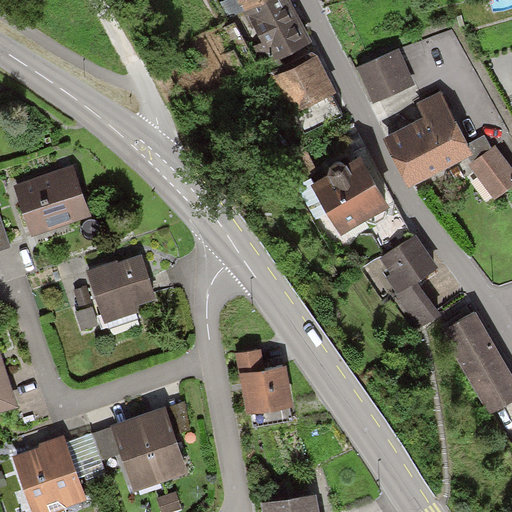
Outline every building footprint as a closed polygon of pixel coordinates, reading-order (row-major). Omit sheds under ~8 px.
[(263,0),(230,0),(236,13),(244,9),(263,0)] [(290,0),(263,0),(244,9),(269,62),(310,43),(290,0)] [(400,48),(356,69),(373,105),(417,84),(400,48)] [(310,62),(284,75),(303,112),(296,116),(301,127),(317,119),(312,109),(339,96),(319,57),(310,62)] [(384,142),(408,188),(471,156),(440,95),(420,105),(427,120),(384,142)] [(275,127),(263,134),(287,173),(299,166),(275,127)] [(468,145),(478,160),(493,150),(483,136),(468,145)] [(306,145),(294,151),(305,175),(311,172),(308,165),(314,162),(306,145)] [(478,160),(469,166),(494,202),(511,187),(511,168),(497,148),(493,150),(478,160)] [(328,178),(311,188),(341,238),(389,211),(362,158),(354,163),(346,168),(338,167),(331,172),(328,178)] [(74,161),(15,181),(32,231),(91,210),(74,161)] [(0,210),(0,246),(11,243),(0,210)] [(440,271),(416,236),(383,259),(401,286),(392,292),(418,330),(440,315),(420,285),(440,271)] [(118,254),(87,265),(106,318),(139,306),(136,300),(158,292),(142,249),(119,257),(118,254)] [(86,283),(74,287),(80,304),(92,300),(86,283)] [(93,304),(77,309),(82,326),(99,321),(93,304)] [(511,379),(476,314),(442,332),(489,418),(511,404),(511,379)] [(247,406),(293,398),(286,354),(262,358),(260,345),(238,348),(241,370),(247,406)] [(0,350),(0,408),(19,402),(0,350)] [(135,482),(189,464),(178,431),(190,427),(186,398),(167,405),(165,400),(113,418),(114,422),(95,429),(104,455),(124,448),(135,482)] [(39,441),(14,450),(36,510),(87,491),(63,428),(38,437),(39,441)] [(102,460),(85,466),(89,478),(106,472),(102,460)] [(325,511),(319,484),(261,497),(264,511),(325,511)] [(176,488),(157,495),(163,511),(182,504),(176,488)]
